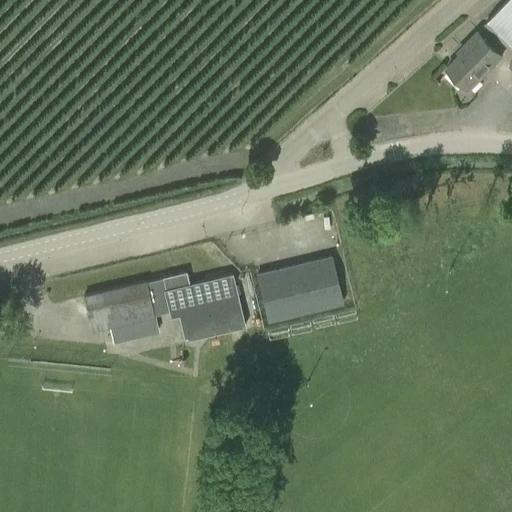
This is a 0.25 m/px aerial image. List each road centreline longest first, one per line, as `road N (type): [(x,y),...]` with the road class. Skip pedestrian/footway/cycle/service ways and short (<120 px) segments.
road 1 (unclassified): [(0,257),(264,189)]
road 2 (residential): [(326,121),(464,0)]
road 3 (unclassified): [(350,165),(452,145),(511,149)]
